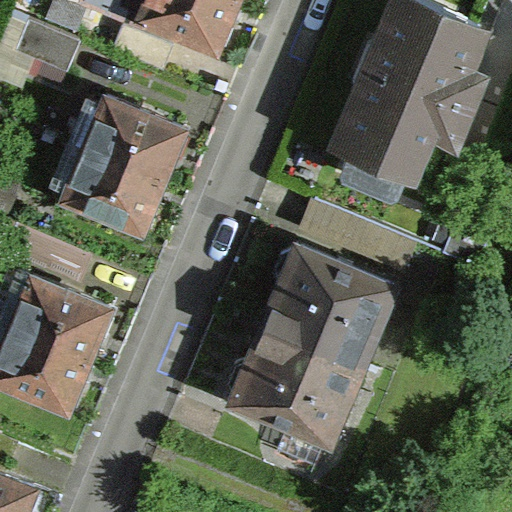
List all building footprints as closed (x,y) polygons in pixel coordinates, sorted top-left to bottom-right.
[(247,0),(157,0),(148,22),(226,53),(247,0)] [(505,24),(444,0),(406,0),(346,138),(360,144),(348,172),(403,192),(413,168),(438,178),(456,135),(474,142),(505,63),(492,58),(505,24)] [(83,44),(20,18),(8,46),(72,72),(83,44)] [(174,48),(126,28),(116,51),(165,71),(174,48)] [(115,91),(93,143),(174,176),(196,124),(115,91)] [(174,176),(93,143),(70,196),(151,230),(174,176)] [(420,239),(318,198),(306,228),(408,269),(420,239)] [(93,255),(35,231),(27,251),(84,275),(93,255)] [(415,283),(306,237),(301,250),(288,252),(278,273),(283,285),(271,316),(381,362),(415,283)] [(16,303),(10,317),(100,357),(123,307),(17,261),(2,297),(16,303)] [(381,362),(271,316),(237,398),(346,444),(381,362)] [(100,357),(10,317),(0,338),(0,372),(79,409),(100,357)] [(0,511),(38,511),(58,465),(21,449),(11,470),(0,465),(0,511)]
